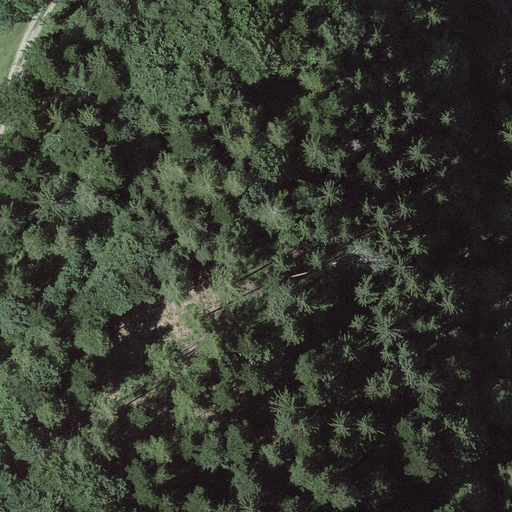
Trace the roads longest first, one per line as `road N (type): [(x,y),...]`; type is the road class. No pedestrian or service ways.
road 1 (track): [(497,511),(483,475),(476,359),(500,191),(460,0)]
road 2 (track): [(0,115),(48,0)]
